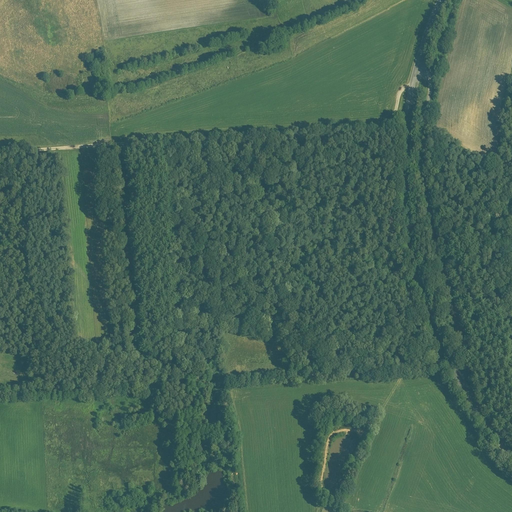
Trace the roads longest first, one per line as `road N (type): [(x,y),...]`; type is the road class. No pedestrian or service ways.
road 1 (tertiary): [(511,455),(448,364),(406,226),(406,119),(441,0)]
road 2 (track): [(0,397),(448,364)]
road 3 (track): [(413,84),(402,89),(392,121),(377,127),(0,150)]
